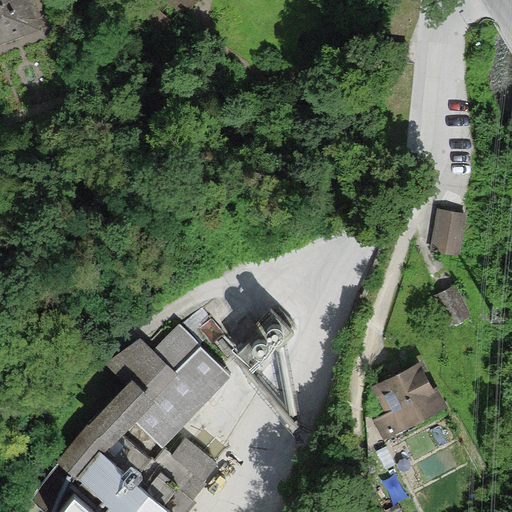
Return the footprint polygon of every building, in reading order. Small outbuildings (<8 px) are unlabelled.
[(0,0),(0,34),(39,20),(31,0),(0,0)] [(404,95),(409,62),(384,59),(380,92),(404,95)] [(464,216),(438,212),(433,248),(458,252),(464,216)] [(459,289),(445,296),(459,327),(474,321),(459,289)] [(261,330),(239,353),(261,373),(297,335),(271,310),(256,326),(261,330)] [(184,433),(234,377),(174,323),(132,369),(146,381),(43,495),(61,511),(180,511),(221,466),(184,433)] [(423,360),(373,386),(387,412),(379,416),(389,435),(446,406),(423,360)]
